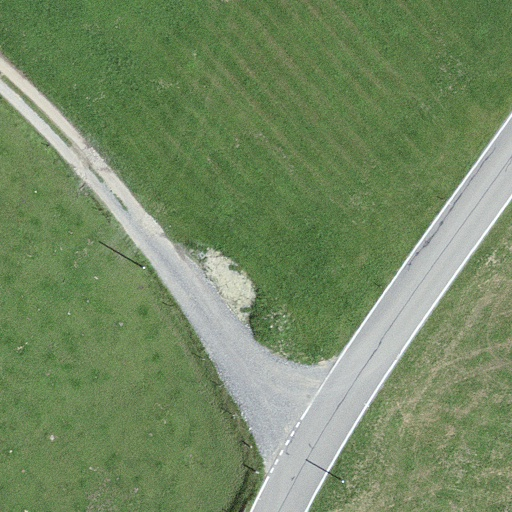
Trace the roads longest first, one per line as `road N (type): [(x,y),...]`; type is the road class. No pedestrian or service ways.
road 1 (track): [(300,467),(188,299),(88,170),(0,96)]
road 2 (secondary): [(511,152),(372,349),(278,511)]
